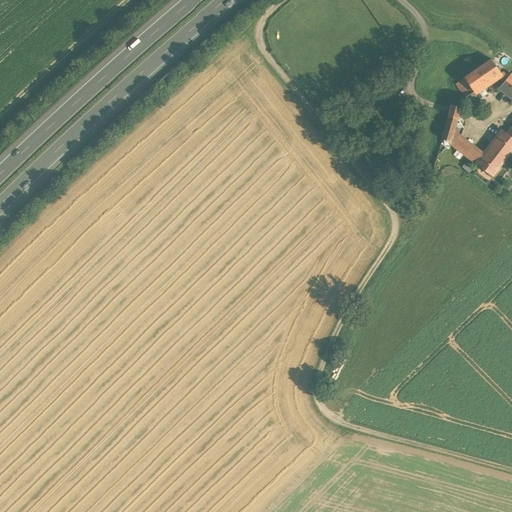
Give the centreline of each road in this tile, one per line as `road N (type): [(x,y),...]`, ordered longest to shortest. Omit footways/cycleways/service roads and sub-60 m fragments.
road 1 (track): [(511,474),(350,430),(323,406),(346,331),(401,245),(399,213)]
road 2 (motorway): [(0,204),(225,0)]
road 3 (track): [(283,0),(262,21),(265,49),(399,213)]
road 4 (motorway): [(192,0),(0,173)]
road 5 (track): [(0,122),(131,0)]
road 6 (track): [(401,245),(416,222),(403,150),(414,96)]
